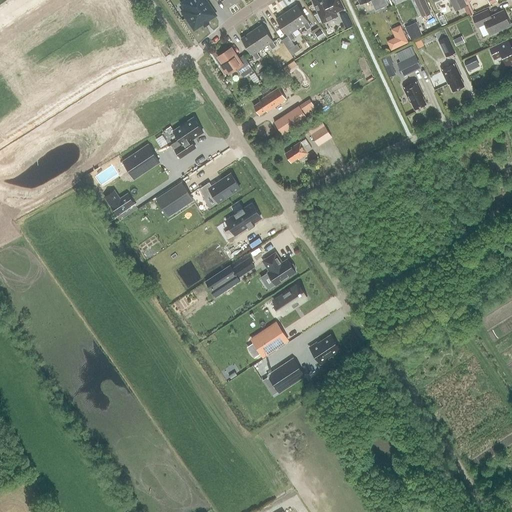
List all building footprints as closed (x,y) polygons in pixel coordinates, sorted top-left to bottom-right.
[(79,0),(86,10),(100,1),(99,0),(79,0)] [(214,15),(204,0),(185,0),(184,2),(183,4),(187,9),(183,12),(194,28),(214,15)] [(214,0),(216,1),(217,0),(222,0),(228,8),(238,1),(237,0),(214,0)] [(342,8),(338,0),(313,0),(316,6),(314,6),(316,10),(318,10),(323,21),(334,16),(332,13),(342,8)] [(388,5),(385,0),(358,0),(360,4),(368,0),(370,0),(375,11),(388,5)] [(431,13),(424,0),(413,0),(422,17),(431,13)] [(462,0),(451,0),(456,10),(465,6),(462,0)] [(297,5),(286,12),(298,29),(303,25),(307,30),(311,27),(308,22),(297,5)] [(510,24),(508,18),(506,18),(503,11),(490,16),(487,10),(473,17),(478,27),(485,24),(490,35),(510,25),(509,24),(510,24)] [(345,11),(339,14),(343,23),(349,20),(345,11)] [(298,29),(286,12),(277,18),(291,41),(296,38),(292,33),(298,29)] [(273,42),(261,24),(251,31),(263,48),(268,45),(272,50),(276,47),(273,42)] [(142,52),(137,45),(145,41),(136,26),(124,34),(126,37),(117,42),(129,60),(142,52)] [(408,43),(400,27),(392,30),(395,38),(387,42),(391,51),(408,43)] [(407,32),(411,40),(422,35),(418,27),(407,32)] [(263,48),(251,31),(241,38),(252,55),(256,60),(260,57),(257,52),(263,48)] [(324,37),(321,32),(315,35),(319,40),(324,37)] [(291,41),(287,36),(281,40),(291,55),(297,51),(300,49),(297,45),(294,46),(291,41)] [(455,53),(447,36),(438,40),(446,57),(455,53)] [(462,44),(459,38),(453,40),(456,46),(462,44)] [(418,48),(424,46),(421,40),(415,43),(418,48)] [(507,40),(495,46),(489,49),(495,59),(502,56),(507,67),(511,64),(511,46),(511,47),(507,40)] [(86,81),(97,74),(90,63),(96,59),(88,47),(82,51),(86,57),(75,64),(86,81)] [(238,58),(231,48),(218,56),(223,65),(220,66),(225,74),(228,72),(229,74),(237,69),(243,77),(253,70),(243,55),(238,58)] [(421,68),(415,55),(397,64),(403,77),(421,68)] [(393,66),(389,56),(381,59),(386,69),(393,66)] [(475,57),(463,62),(467,70),(478,65),(475,57)] [(75,88),(86,81),(75,64),(64,71),(60,65),(54,69),(62,80),(68,77),(75,88)] [(461,78),(455,64),(441,70),(448,84),(449,83),(452,91),(464,86),(460,78),(461,78)] [(268,75),(265,70),(259,74),(262,79),(268,75)] [(173,79),(162,86),(173,103),(184,97),(188,102),(194,98),(186,87),(180,90),(173,79)] [(24,101),(33,115),(53,102),(49,96),(55,92),(48,80),(39,86),(41,90),(24,101)] [(423,96),(417,82),(403,88),(410,102),(411,101),(414,109),(426,104),(422,96),(423,96)] [(162,86),(151,93),(158,104),(152,108),(160,120),(166,116),(162,110),(173,103),(162,86)] [(260,102),(253,106),(259,115),(266,110),(267,112),(286,99),(278,88),(259,100),(260,102)] [(310,100),(299,106),(306,116),(316,109),(310,100)] [(299,106),(283,117),(291,129),(307,118),(306,116),(299,106)] [(202,132),(193,118),(174,132),(179,140),(172,145),(180,157),(195,147),(190,140),(202,132)] [(332,138),(320,120),(307,129),(318,147),(332,138)] [(305,139),(300,142),(291,148),(292,150),(285,154),(291,162),(297,158),(299,160),(308,153),(307,152),(312,149),(305,139)] [(159,162),(148,145),(123,162),(134,179),(159,162)] [(231,174),(209,188),(218,202),(240,188),(231,174)] [(181,183),(156,199),(167,217),(192,200),(181,183)] [(126,192),(108,204),(115,215),(133,203),(126,192)] [(234,215),(226,221),(227,221),(229,224),(229,225),(230,226),(232,229),(233,231),(233,230),(235,234),(235,235),(247,227),(249,229),(250,229),(249,228),(253,225),(254,226),(255,226),(253,223),(261,218),(260,218),(256,213),(257,212),(255,210),(251,205),(252,205),(251,204),(244,209),(243,208),(242,208),(243,209),(235,215),(234,214),(233,214),(234,215)] [(214,227),(201,236),(211,251),(224,242),(214,227)] [(195,240),(174,254),(184,269),(205,255),(195,240)] [(290,264),(287,259),(281,263),(279,260),(280,260),(275,253),(263,261),(269,271),(268,272),(276,285),(295,272),(294,271),(295,268),(293,264),(290,264)] [(230,266),(206,282),(216,297),(240,281),(238,278),(254,267),(249,258),(232,269),(230,266)] [(306,299),(297,285),(274,301),(283,314),(306,299)] [(261,355),(286,338),(275,322),(250,338),(261,355)] [(339,349),(330,336),(318,344),(317,343),(310,348),(320,364),(328,359),(327,357),(339,349)] [(307,381),(296,364),(271,380),(282,397),(307,381)]
